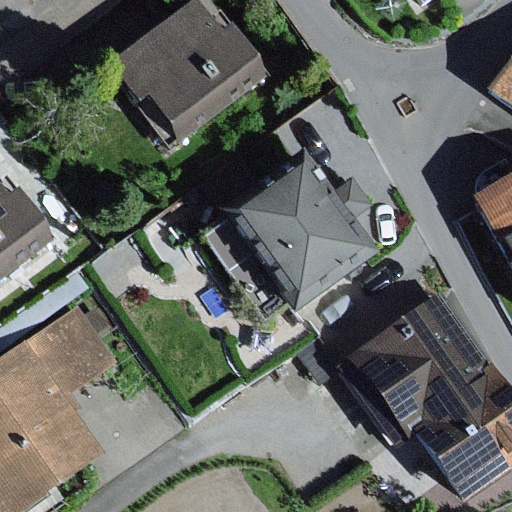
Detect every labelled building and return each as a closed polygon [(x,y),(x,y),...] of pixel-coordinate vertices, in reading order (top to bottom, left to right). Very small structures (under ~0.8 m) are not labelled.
[(191,4),(102,71),(165,155),(265,80),(228,30),(217,38),(191,4)] [(511,56),(485,94),(511,114),(511,56)] [(301,153),(213,214),(288,319),(377,257),(352,222),(369,210),(349,182),(330,195),(301,153)] [(511,177),(466,203),(511,284),(511,177)] [(0,195),(0,284),(52,245),(15,195),(5,203),(0,195)] [(337,367),(332,371),(337,377),(392,454),(410,441),(460,510),(511,473),(511,400),(437,296),(337,367)] [(74,309),(0,359),(0,511),(23,511),(98,462),(58,404),(113,366),(74,309)] [(332,371),(337,367),(317,340),(294,357),(318,391),(337,377),(332,371)]
